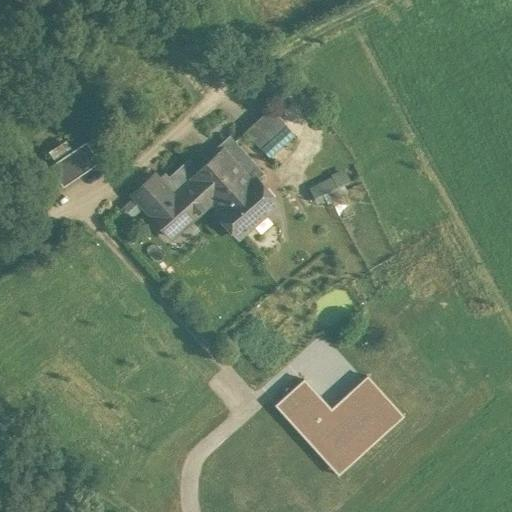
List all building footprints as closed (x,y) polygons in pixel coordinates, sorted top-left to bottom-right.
[(271,108),(253,124),(269,141),(287,125),(271,108)] [(269,141),(253,124),(245,131),(260,149),(269,141)] [(264,173),(230,135),(217,147),(222,152),(193,179),(183,168),(164,185),(155,176),(134,195),(172,237),(211,202),(219,211),(255,181),(264,173)] [(58,160),(49,166),(63,187),(101,162),(86,141),(58,160)] [(327,189),(349,181),(345,170),(308,183),(315,201),(329,196),(327,189)] [(219,211),(218,213),(239,236),(276,204),(255,181),(219,211)] [(208,207),(171,239),(178,247),(215,215),(208,207)] [(415,361),(378,395),(396,415),(397,415),(433,380),(415,361)] [(304,378),(279,401),(319,446),(340,427),(311,395),(315,391),(315,390),(304,378)] [(363,379),(335,403),(320,386),(315,390),(315,391),(311,395),(340,427),(319,446),(339,467),(397,415),(396,415),(378,395),(363,379)]
